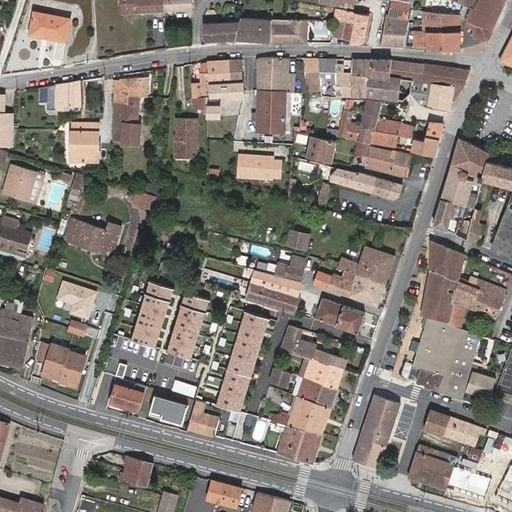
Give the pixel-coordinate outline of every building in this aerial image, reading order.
[(164,10),(163,0),(120,0),(121,13),(164,10)] [(192,0),(163,0),(164,10),(193,9),(192,0)] [(387,15),(380,46),(403,47),(409,19),(407,19),(410,0),(391,0),(392,0),(389,15),(387,15)] [(453,0),(471,8),(466,19),(469,20),(472,22),(492,30),(505,0),(453,0)] [(334,8),(332,20),(352,23),(350,39),(349,44),(360,44),(365,41),(369,16),(357,13),(354,12),(334,8)] [(47,34),(46,37),(66,41),(70,19),(35,12),(31,31),(47,34)] [(445,13),(423,12),(423,17),(443,21),(445,13)] [(415,36),(414,48),(428,48),(459,49),(460,31),(458,31),(459,14),(445,13),(443,21),(423,17),(423,30),(418,30),(418,36),(415,36)] [(272,20),(241,17),(240,22),(236,40),(271,43),(272,20)] [(153,47),(164,48),(166,20),(155,19),(153,47)] [(272,20),(271,43),(306,43),(307,19),(272,19),(272,20)] [(352,23),(332,20),(330,30),(334,30),(333,36),(350,39),(352,23)] [(471,35),(485,40),(487,40),(492,30),(472,22),(469,20),(467,25),(469,26),(469,28),(473,30),(471,35)] [(240,22),(203,24),(204,42),(236,40),(240,22)] [(511,65),(511,35),(499,60),(511,65)] [(259,58),(258,90),(285,90),(287,58),(259,58)] [(306,77),(319,76),(317,58),(304,58),(306,77)] [(337,95),(365,96),(367,75),(389,78),(391,60),(391,59),(352,59),(351,73),(350,81),(337,81),(337,73),(335,59),(317,58),(319,76),(320,84),(337,84),(337,95)] [(214,60),(206,61),(207,73),(201,74),(202,85),(202,92),(210,91),(209,83),(243,81),(241,59),(214,60)] [(411,92),(410,93),(418,103),(425,105),(429,83),(422,82),(424,64),(391,60),(389,78),(412,81),(411,92)] [(453,86),(463,87),(464,86),(469,70),(455,68),(424,64),(422,82),(429,83),(431,83),(453,86)] [(351,73),(337,73),(337,81),(350,81),(351,73)] [(367,75),(365,96),(402,101),(410,93),(411,92),(412,81),(389,78),(367,75)] [(113,81),(113,96),(140,96),(142,78),(113,81)] [(80,80),(38,87),(38,102),(47,102),(48,109),(63,108),(64,105),(81,105),(80,80)] [(210,91),(210,97),(219,96),(226,96),(226,98),(245,97),(243,81),(209,83),(210,91)] [(453,86),(431,83),(428,105),(449,109),(453,86)] [(202,85),(191,86),(192,98),(207,97),(210,97),(210,91),(202,92),(202,85)] [(284,131),(285,94),(285,90),(258,90),(258,131),(284,131)] [(113,96),(113,130),(132,131),(133,122),(137,121),(140,96),(113,96)] [(210,97),(207,97),(207,117),(219,117),(219,96),(210,97)] [(359,124),(359,125),(373,129),(370,142),(395,147),(399,135),(413,137),(415,126),(402,124),(401,124),(376,120),(377,116),(382,101),(366,99),(359,124)] [(344,107),(338,133),(346,135),(349,121),(352,109),(344,107)] [(13,113),(5,113),(0,112),(0,144),(13,145),(13,113)] [(401,124),(402,124),(402,121),(377,116),(376,120),(401,124)] [(176,153),(196,153),(196,118),(176,119),(176,153)] [(137,121),(133,122),(132,131),(113,130),(114,140),(124,140),(124,144),(138,144),(138,132),(141,132),(141,122),(137,121)] [(359,124),(349,121),(346,135),(345,137),(355,139),(359,125),(359,124)] [(412,149),(434,154),(442,123),(429,122),(423,139),(414,138),(412,149)] [(75,142),(75,160),(98,160),(98,123),(72,123),(72,129),(71,129),(70,142),(75,142)] [(359,125),(355,139),(357,140),(355,152),(363,154),(367,155),(369,146),(370,142),(373,129),(359,125)] [(321,139),(322,136),(309,134),(305,156),(312,157),(314,145),(308,145),(310,137),(321,139)] [(312,157),(331,160),(335,139),(322,136),(321,139),(310,137),(308,145),(314,145),(312,157)] [(468,173),(479,176),(490,151),(460,137),(451,164),(461,167),(459,175),(467,178),(468,173)] [(366,163),(365,166),(390,172),(390,150),(369,146),(367,155),(366,163)] [(390,150),(390,172),(406,176),(410,155),(390,150)] [(482,179),(511,186),(511,166),(491,161),(493,152),(490,151),(479,176),(478,179),(482,180),(482,179)] [(271,155),(239,153),(238,174),(270,177),(270,175),(278,175),(279,159),(271,159),(271,155)] [(477,195),(481,184),(481,182),(467,178),(459,175),(461,167),(451,164),(441,197),(474,206),(477,195)] [(9,185),(6,184),(4,195),(29,202),(37,172),(11,165),(9,174),(12,175),(9,185)] [(209,167),(208,178),(219,178),(220,168),(209,167)] [(334,172),(331,180),(334,181),(388,196),(394,181),(357,170),(356,172),(338,167),(334,172)] [(81,190),(86,175),(77,173),(72,187),(81,190)] [(316,205),(324,207),(328,197),(331,186),(323,183),(316,205)] [(118,198),(121,189),(107,184),(104,193),(118,198)] [(474,206),(474,208),(487,212),(493,187),(481,184),(477,195),(474,206)] [(140,204),(153,209),(157,196),(144,192),(140,204)] [(466,238),(471,220),(474,208),(474,206),(441,197),(433,224),(447,230),(451,217),(452,214),(459,216),(458,219),(455,233),(466,238)] [(511,197),(492,248),(511,257),(511,197)] [(0,242),(27,250),(33,230),(16,226),(18,220),(3,216),(0,224),(3,224),(0,235),(0,242)] [(96,247),(95,250),(112,256),(122,226),(108,222),(105,229),(78,220),(71,242),(82,246),(83,243),(96,247)] [(466,238),(478,243),(484,225),(471,220),(466,238)] [(306,248),(309,234),(289,229),(285,244),(306,248)] [(458,280),(465,255),(431,241),(430,270),(425,297),(453,301),(458,280)] [(345,269),(384,283),(394,256),(365,245),(358,264),(357,267),(349,264),(350,261),(341,258),(339,262),(329,258),(327,262),(345,269)] [(289,262),(291,255),(282,253),(280,260),(289,262)] [(293,255),(291,265),(302,268),(304,258),(293,255)] [(207,285),(210,275),(212,266),(211,266),(213,259),(205,258),(201,273),(196,271),(193,281),(207,285)] [(302,268),(291,265),(277,262),(274,273),(301,280),(303,268),(302,268)] [(212,266),(210,275),(217,277),(219,268),(212,266)] [(301,280),(274,273),(247,266),(246,273),(253,276),(246,298),(295,313),(300,296),(297,295),(299,290),(301,280)] [(377,305),(384,283),(345,269),(343,273),(341,279),(363,287),(358,299),(377,305)] [(341,279),(343,273),(333,270),(331,276),(341,279)] [(331,276),(317,271),(313,284),(358,299),(363,287),(341,279),(331,276)] [(466,306),(495,318),(504,290),(469,276),(466,283),(458,280),(453,301),(454,301),(466,306)] [(170,288),(144,280),(127,338),(153,346),(170,288)] [(207,295),(181,287),(163,346),(189,353),(207,295)] [(365,312),(322,297),(318,308),(315,318),(358,332),(365,312)] [(450,323),(461,327),(466,306),(454,301),(453,301),(425,297),(421,315),(428,317),(450,322),(450,323)] [(0,362),(23,367),(33,317),(21,315),(19,318),(17,317),(16,318),(12,317),(13,311),(16,312),(18,304),(14,303),(15,300),(10,299),(9,301),(7,301),(5,309),(0,308),(0,362)] [(268,317),(242,310),(215,403),(241,411),(268,317)] [(414,359),(412,365),(420,368),(417,380),(439,388),(439,390),(461,399),(479,334),(461,327),(450,323),(450,322),(428,317),(414,359)] [(79,338),(82,330),(69,325),(66,334),(79,338)] [(302,355),(344,368),(347,359),(316,350),(317,344),(299,339),(302,329),(289,326),(281,349),(296,353),(302,355)] [(34,357),(31,369),(51,376),(51,373),(58,376),(58,378),(65,380),(64,382),(74,386),(84,355),(75,352),(76,352),(68,349),(68,347),(60,344),(59,345),(50,342),(44,361),(34,357)] [(296,353),(292,366),(298,368),(302,355),(296,353)] [(291,373),(303,377),(337,388),(344,368),(302,355),(298,368),(292,366),(290,365),(288,372),(291,373)] [(286,385),(289,379),(291,373),(288,372),(275,367),(271,380),(286,385)] [(466,391),(489,398),(495,378),(472,371),(466,391)] [(292,395),(296,396),(303,377),(291,373),(289,379),(297,381),(292,395)] [(303,377),(296,396),(331,408),(337,388),(303,377)] [(140,410),(146,385),(138,383),(135,390),(115,385),(110,402),(140,410)] [(378,467),(400,402),(374,393),(352,458),(378,467)] [(161,417),(170,420),(171,413),(155,409),(158,397),(154,396),(150,411),(161,414),(161,417)] [(296,396),(287,424),(322,434),(331,408),(296,396)] [(182,423),(188,405),(158,397),(155,409),(171,413),(170,420),(182,423)] [(201,413),(204,401),(200,400),(196,399),(188,428),(212,434),(217,417),(201,413)] [(483,433),(485,428),(430,409),(424,428),(474,445),(479,432),(483,433)] [(405,439),(412,413),(400,410),(394,436),(405,439)] [(269,411),(268,419),(286,422),(287,414),(269,411)] [(0,455),(9,425),(0,422),(0,455)] [(322,434),(287,424),(278,452),(313,461),(322,434)] [(14,461),(57,467),(61,437),(18,432),(14,461)] [(419,443),(408,476),(446,488),(457,456),(449,453),(448,458),(429,452),(430,447),(419,443)] [(479,459),(482,450),(472,446),(468,456),(479,459)] [(448,458),(449,453),(430,447),(429,452),(448,458)] [(146,484),(153,462),(126,455),(124,462),(126,462),(131,464),(128,473),(123,471),(122,471),(120,477),(146,484)] [(131,464),(126,462),(123,471),(128,473),(131,464)] [(239,505),(244,485),(211,476),(206,496),(239,505)] [(158,511),(172,511),(177,494),(164,491),(158,511)] [(286,511),(290,500),(258,491),(251,511),(286,511)] [(0,511),(38,511),(41,502),(21,496),(19,501),(0,496),(0,511)]
